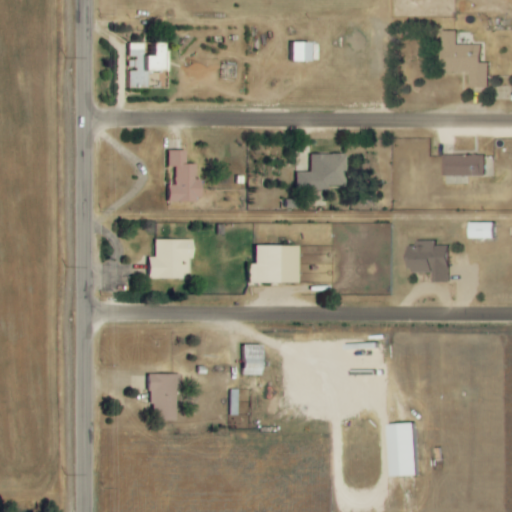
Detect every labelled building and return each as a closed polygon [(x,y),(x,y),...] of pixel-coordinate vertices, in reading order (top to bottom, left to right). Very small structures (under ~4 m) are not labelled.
[(456,45),(455,31),(440,31),(440,73),(468,73),(468,86),(487,86),(487,63),(480,63),(479,44),(456,45)] [(285,60),(304,61),(304,42),(285,41),(285,60)] [(142,71),(164,71),(164,53),(153,53),(153,42),(142,42),(142,54),(138,54),(138,42),(125,42),(125,56),(127,56),(127,70),(124,70),(124,86),(142,87),(142,71)] [(182,150),(163,149),(163,166),(170,166),(170,185),(163,185),(162,201),(195,201),(196,179),(191,179),(192,164),(181,163),(182,150)] [(307,154),(307,172),(294,172),(294,187),(343,187),(343,154),(307,154)] [(483,155),(442,155),(442,175),(483,176),(483,155)] [(467,238),(492,239),(492,223),(467,222),(467,238)] [(187,239),(151,240),(151,257),(143,257),(143,278),(184,278),(184,260),(187,260),(187,239)] [(430,273),(430,282),(447,282),(447,240),(414,241),(414,247),(406,247),(406,273),(430,273)] [(243,264),(243,282),(293,283),(294,246),(249,245),(249,264),(243,264)] [(237,375),(256,375),(256,346),(238,345),(237,375)] [(176,374),(143,374),(143,403),(150,403),(150,420),(171,420),(172,389),(176,389),(176,374)] [(413,423),(386,424),(388,476),(414,475),(413,423)]
